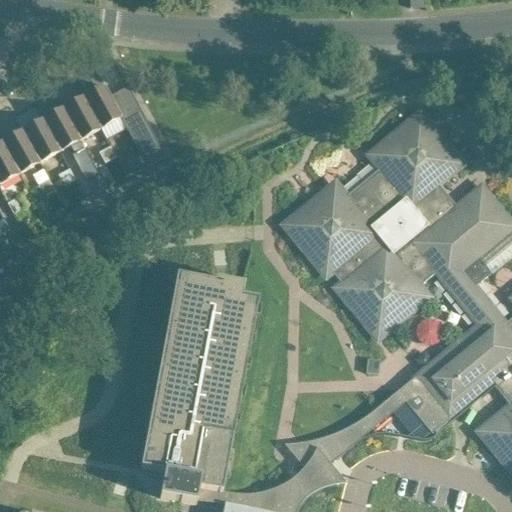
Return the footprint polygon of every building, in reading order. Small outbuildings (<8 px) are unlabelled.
[(83,100),(100,131),(120,120),(121,120),(110,99),(104,88),(83,100)] [(127,89),(110,99),(121,120),(120,120),(146,169),(165,159),(127,89)] [(80,143),(100,131),(83,100),(62,111),(80,143)] [(59,154),(80,143),(62,111),(42,123),(59,154)] [(210,486),(207,504),(224,508),(224,507),(252,511),(296,511),(298,508),(301,504),(304,501),(308,497),(311,495),(314,493),(317,491),(322,489),(327,487),(333,486),(335,486),(337,485),(325,471),(330,467),(405,405),(431,437),(433,436),(452,420),(451,420),(492,386),(509,407),(479,431),(479,438),(511,478),(511,320),(505,326),(474,289),(491,275),(479,261),(511,233),(511,225),(485,193),(484,192),(477,191),(475,193),(455,209),(438,189),(460,170),(461,164),(423,117),(416,117),(370,155),(369,161),(379,173),(371,179),(370,186),(362,193),(355,192),(347,199),(338,187),(331,187),(285,225),(284,232),(296,245),(322,278),(329,279),(333,275),(341,285),(337,288),(336,295),(374,341),(381,341),(427,303),(428,297),(420,287),(435,275),(478,328),(417,378),(411,382),(409,384),(401,390),(393,397),(385,403),(378,409),(370,415),(362,421),(354,426),(346,431),(337,435),(328,438),(319,441),(308,444),(300,445),(312,460),(309,463),(306,467),(303,470),(300,474),(292,480),(285,486),(275,491),(266,494),(259,495),(249,497),(243,497),(234,496),(225,494),(225,488),(210,486)] [(39,165),(59,154),(42,123),(22,134),(39,165)] [(19,176),(39,165),(22,134),(1,145),(19,176)] [(0,186),(19,176),(1,145),(0,145),(0,186)] [(115,160),(109,149),(99,155),(105,166),(115,160)] [(84,177),(95,171),(90,160),(79,166),(84,177)] [(69,172),(58,178),(64,188),(75,182),(69,172)] [(38,189),(44,199),(55,193),(49,183),(38,189)] [(19,200),(7,206),(13,216),(24,210),(19,200)] [(3,222),(0,223),(0,237),(9,232),(3,222)] [(210,486),(225,488),(254,322),(258,303),(241,299),(243,289),(244,289),(244,287),(222,283),(221,290),(214,288),(215,286),(176,279),(140,471),(163,475),(161,488),(173,490),(171,506),(205,511),(210,486)] [(452,311),(430,315),(435,343),(457,339),(452,311)] [(463,431),(454,439),(477,466),(486,458),(463,431)]
